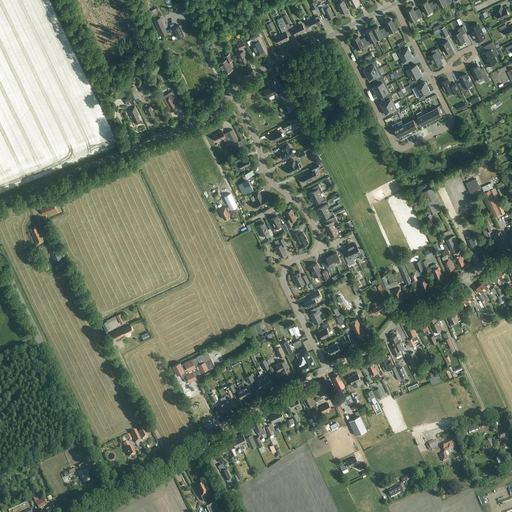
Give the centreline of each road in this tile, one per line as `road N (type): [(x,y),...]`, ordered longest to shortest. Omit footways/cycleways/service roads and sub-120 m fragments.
road 1 (unclassified): [(116,497),(0,256)]
road 2 (unclassified): [(0,203),(194,124),(229,94)]
road 3 (unclassified): [(116,497),(179,463),(256,405),(326,370)]
road 4 (residential): [(337,32),(397,148),(449,125),(430,77)]
road 5 (unclassified): [(326,370),(367,350),(399,317),(450,294),(474,270),(511,255)]
road 6 (residential): [(326,370),(283,281),(287,265),(317,245)]
road 7 (unclassified): [(229,94),(337,32)]
road 8 (residential): [(291,197),(267,176),(229,94)]
